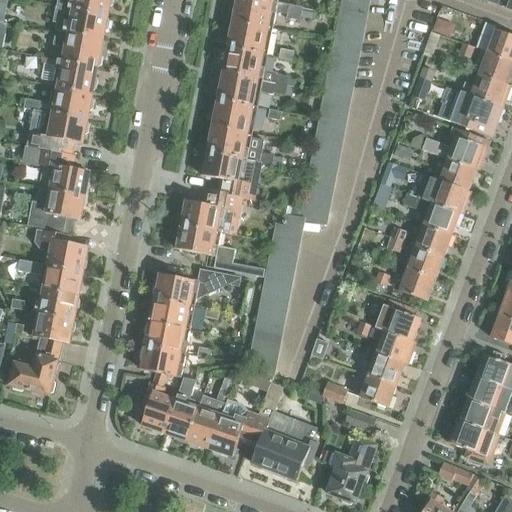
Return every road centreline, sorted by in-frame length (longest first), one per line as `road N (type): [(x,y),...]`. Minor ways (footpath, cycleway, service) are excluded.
road 1 (residential): [(89,445),(169,0)]
road 2 (residential): [(386,511),(511,181)]
road 3 (residential): [(273,511),(89,445)]
